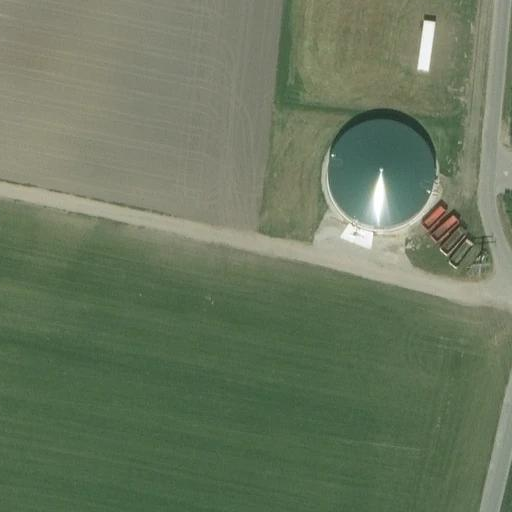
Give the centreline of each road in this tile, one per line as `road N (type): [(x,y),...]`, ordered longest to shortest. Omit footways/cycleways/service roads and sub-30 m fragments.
road 1 (track): [(0,186),(471,293),(511,283)]
road 2 (unclassified): [(511,277),(487,180),(504,0)]
